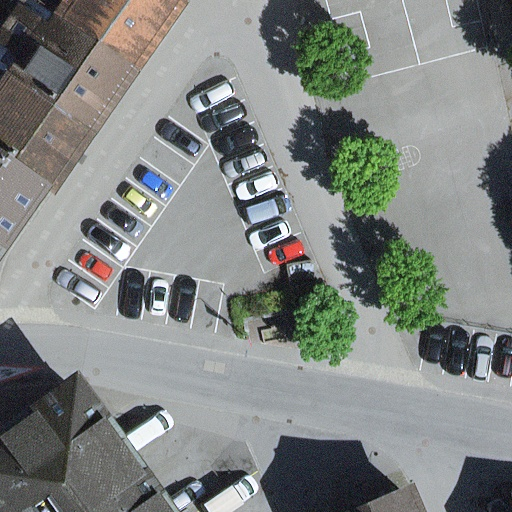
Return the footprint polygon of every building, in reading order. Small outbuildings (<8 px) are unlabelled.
[(24,0),(0,34),(0,72),(85,131),(129,69),(55,15),(34,0),(24,0)] [(64,0),(34,0),(55,15),(64,0)] [(170,0),(64,0),(55,15),(129,69),(175,3),(170,0)] [(0,160),(38,187),(44,191),(85,131),(0,72),(0,160)] [(0,242),(38,187),(0,160),(0,242)] [(0,511),(160,511),(70,385),(0,433),(0,511)] [(410,511),(403,492),(354,511),(410,511)]
